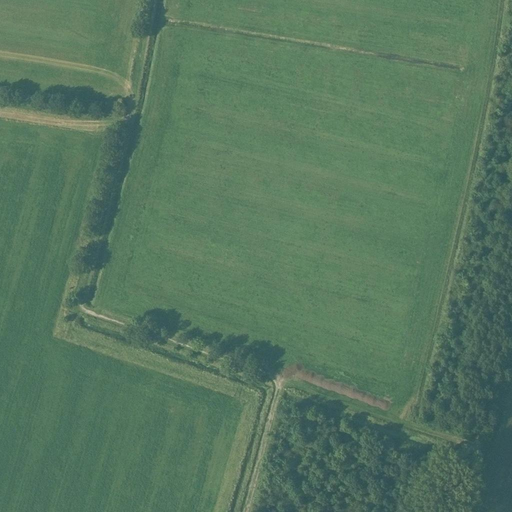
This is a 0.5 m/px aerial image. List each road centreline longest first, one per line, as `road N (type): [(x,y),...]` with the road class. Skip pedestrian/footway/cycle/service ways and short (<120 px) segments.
road 1 (track): [(149,0),(81,310),(282,382)]
road 2 (track): [(282,382),(473,450)]
road 3 (track): [(282,382),(250,511)]
